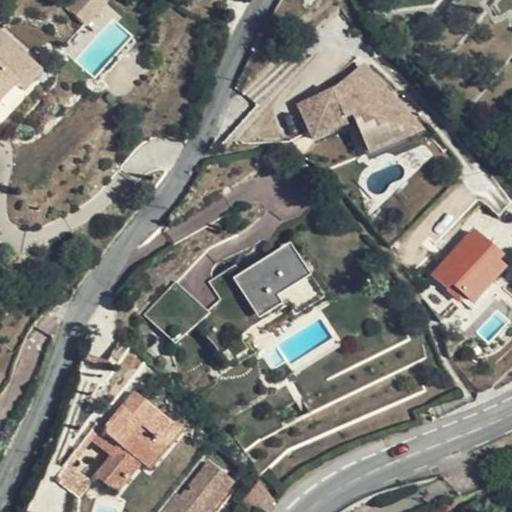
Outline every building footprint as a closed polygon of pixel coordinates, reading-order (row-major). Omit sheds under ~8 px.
[(342,90),(302,113),(316,139),(338,127),(356,117),(357,116),(382,89),(361,69),(347,85),(353,90),(347,97),(342,90)] [(412,117),(382,89),(357,116),(375,153),(411,134),(406,124),(412,117)] [(342,133),(338,127),(316,139),(320,144),(342,133)] [(473,233),(433,276),(447,289),(451,283),(473,302),(502,270),(496,264),(501,257),(473,233)] [(319,299),(299,266),(289,249),(238,279),(233,270),(213,282),(224,302),(207,316),(175,287),(148,315),(174,342),(196,322),(215,342),(223,354),(220,357),(227,366),(233,360),(232,357),(242,349),(237,339),(247,327),(290,302),(297,311),(319,299)] [(458,301),(464,295),(451,283),(447,289),(458,301)] [(57,482),(60,486),(77,499),(96,477),(115,492),(139,463),(149,470),(180,431),(135,394),(103,433),(95,426),(56,475),(56,478),(57,482)] [(205,456),(159,511),(215,511),(239,483),(205,456)] [(253,511),(267,511),(275,501),(257,477),(238,501),(253,511)]
